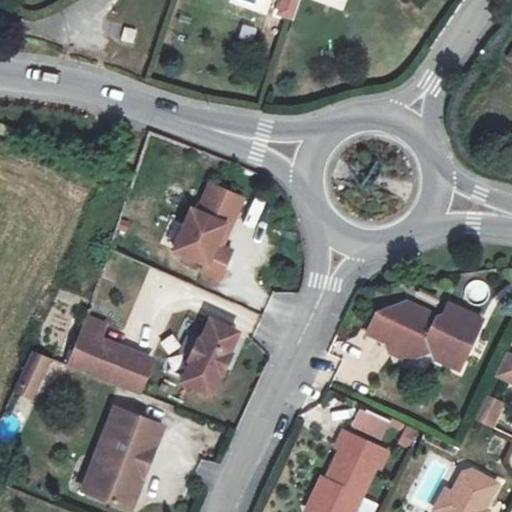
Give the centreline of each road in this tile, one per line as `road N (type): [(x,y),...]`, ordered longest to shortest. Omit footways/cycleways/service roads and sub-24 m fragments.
road 1 (secondary): [(0,73),(72,83),(307,162)]
road 2 (residential): [(344,248),(230,492),(228,511)]
road 3 (residential): [(485,0),(404,123)]
